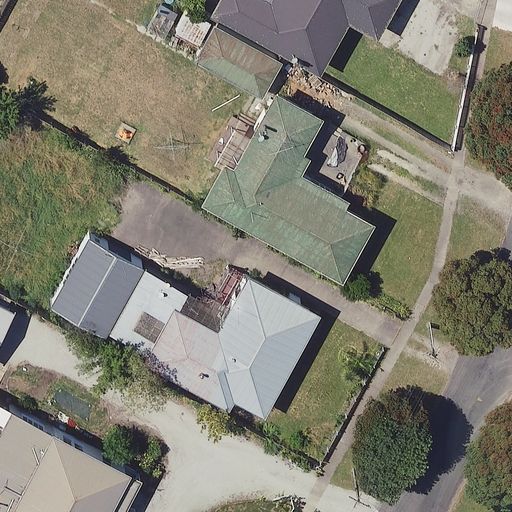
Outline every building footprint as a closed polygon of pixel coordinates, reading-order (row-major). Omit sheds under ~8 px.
[(403,0),(221,0),(216,10),(327,71),(355,19),(385,35),(403,0)] [(288,58),(219,21),(198,59),(267,96),(288,58)] [(330,113),(284,88),(242,165),(230,159),(208,200),(351,276),(383,218),(352,202),(357,193),(310,168),(319,151),(312,147),(330,113)] [(152,263),(91,230),(54,299),(115,332),(152,263)] [(328,310),(255,271),(225,326),(180,301),(150,358),(237,405),(241,396),(272,413),(328,310)] [(0,350),(22,310),(0,298),(0,350)] [(130,511),(151,473),(21,404),(4,435),(0,432),(0,511),(130,511)]
